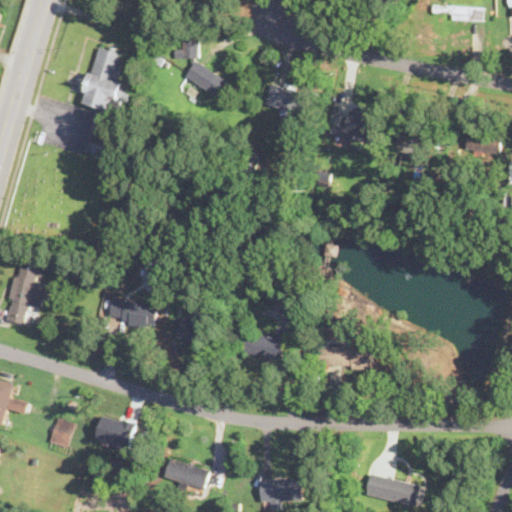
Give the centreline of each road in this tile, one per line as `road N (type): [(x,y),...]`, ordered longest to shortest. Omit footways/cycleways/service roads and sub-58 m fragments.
road 1 (residential): [(0,349),(250,418),(511,424)]
road 2 (residential): [(511,82),(308,42),(272,12)]
road 3 (secondary): [(0,164),(48,0)]
